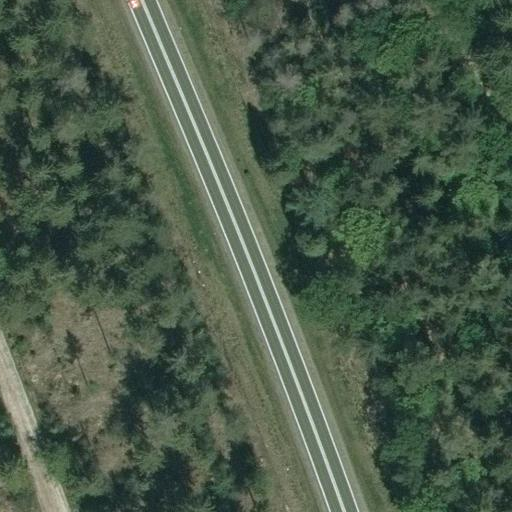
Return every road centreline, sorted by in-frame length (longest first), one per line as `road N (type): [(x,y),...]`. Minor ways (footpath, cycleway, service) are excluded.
road 1 (trunk): [(343,511),(141,0)]
road 2 (track): [(429,0),(489,119),(511,139)]
road 3 (track): [(0,383),(49,511)]
